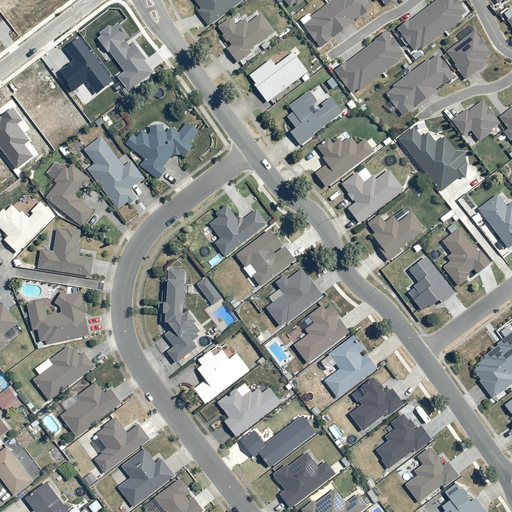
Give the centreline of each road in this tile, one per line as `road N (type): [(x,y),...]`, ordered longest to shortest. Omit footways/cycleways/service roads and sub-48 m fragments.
road 1 (residential): [(247,511),(140,370),(120,310),(146,232),(251,149)]
road 2 (residential): [(251,149),(276,184),(320,221),(351,280),(420,354)]
road 3 (residential): [(145,0),(251,149)]
road 4 (residential): [(420,354),(511,483)]
